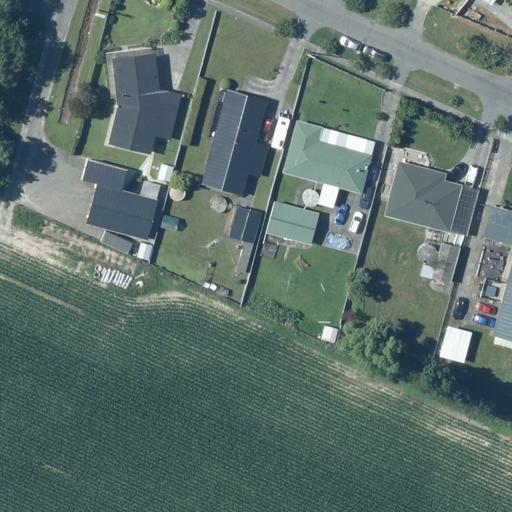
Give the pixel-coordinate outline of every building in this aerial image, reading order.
[(152,44),(105,50),(113,110),(108,143),(152,154),(156,135),(170,139),(180,93),(157,88),(152,44)] [(264,96),(222,86),(200,181),(241,191),(246,172),(262,176),(270,144),(254,140),(264,96)] [(376,139),(295,118),(281,172),(322,183),(317,201),(335,205),(339,189),(361,195),(376,139)] [(444,170),(398,158),(385,213),(451,229),(463,183),(442,178),(444,170)] [(85,221),(146,237),(157,197),(96,180),(85,221)] [(319,212),(275,198),(265,228),(310,242),(319,212)] [(511,209),(488,202),(479,233),(511,243),(511,266),(489,341),(511,348),(511,209)] [(263,211),(237,203),(228,234),(244,239),(234,271),(243,274),(263,211)] [(104,232),(100,241),(127,252),(130,243),(104,232)] [(153,244),(139,239),(133,254),(148,260),(153,244)] [(459,244),(442,240),(433,277),(450,281),(459,244)]
